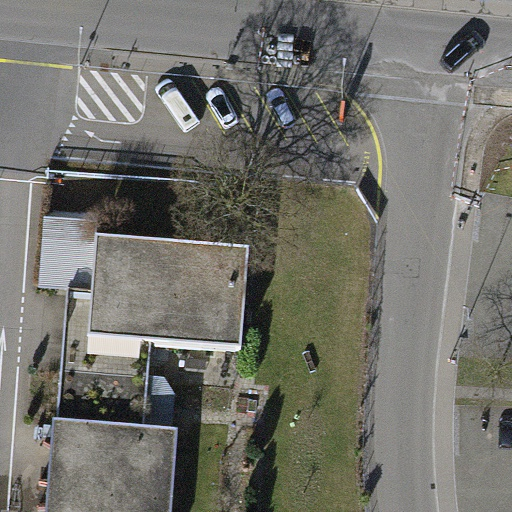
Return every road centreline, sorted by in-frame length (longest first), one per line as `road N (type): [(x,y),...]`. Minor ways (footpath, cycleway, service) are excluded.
road 1 (unclassified): [(430,47),(404,390),(407,511)]
road 2 (tertiary): [(430,47),(0,4)]
